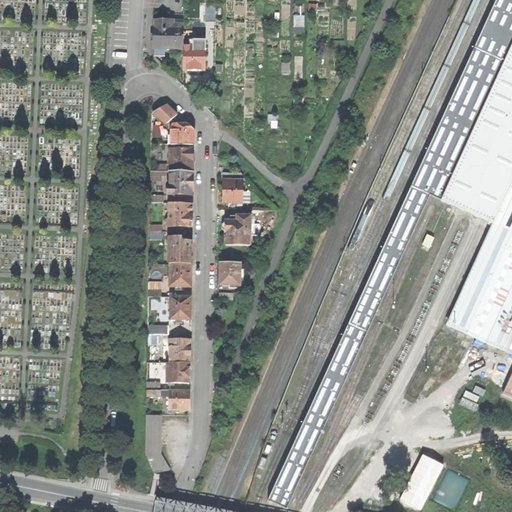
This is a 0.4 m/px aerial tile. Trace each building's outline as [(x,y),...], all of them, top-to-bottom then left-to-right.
[(435,199),(440,201),(511,43),(511,0),(494,0),(267,500),(278,505),(286,509),(428,196),(435,199)] [(200,6),(200,22),(215,22),(215,6),(200,6)] [(153,49),(183,49),(183,46),(184,24),(174,23),(174,19),(173,19),(173,24),(164,24),(164,19),(154,19),(154,26),(153,26),(153,35),(153,49)] [(183,49),(183,70),(193,71),(204,71),(205,40),(190,40),(189,46),(183,46),(183,49)] [(482,221),(493,226),(511,184),(511,43),(440,201),(454,208),(462,211),(469,214),(476,218),(482,221)] [(160,108),(171,119),(177,114),(167,104),(160,108)] [(153,112),(167,123),(171,119),(160,108),(153,112)] [(167,123),(153,112),(152,113),(165,124),(167,123)] [(167,123),(165,124),(167,126),(179,116),(177,114),(171,119),(167,123)] [(171,132),(171,134),(171,144),(193,144),(194,137),(194,129),(187,124),(173,123),(172,132),(171,132)] [(170,171),(193,172),(193,160),(193,149),(169,149),(169,171),(170,171)] [(151,171),(150,180),(162,180),(162,171),(151,171)] [(193,172),(170,171),(170,187),(168,187),(168,194),(193,194),(193,182),(193,172)] [(222,185),(222,202),(242,203),(242,181),(242,176),(238,173),(223,172),(222,185)] [(511,184),(493,226),(447,326),(511,355),(511,184)] [(167,219),(167,226),(192,226),(192,214),(192,203),(169,203),(169,219),(167,219)] [(250,245),(250,216),(237,215),(237,216),(237,221),(230,221),(225,221),(225,223),(224,223),(222,225),(222,228),(224,230),(225,230),(225,232),(226,232),(226,236),(226,245),(250,245)] [(169,264),(191,264),(191,252),(191,242),(186,241),(186,238),(169,237),(168,264),(169,264)] [(220,273),(220,284),(229,285),(229,287),(240,288),(240,277),(243,277),(243,270),(240,270),(240,263),(220,262),(220,273)] [(169,264),(169,286),(176,286),(180,286),(190,287),(191,275),(191,264),(169,264)] [(148,282),(148,296),(161,296),(161,282),(148,282)] [(173,319),(173,322),(183,322),(184,319),(190,319),(190,307),(190,297),(170,296),(170,319),(173,319)] [(149,325),(149,334),(168,334),(168,325),(149,325)] [(169,346),(169,362),(189,363),(189,352),(189,340),(170,340),(169,343),(169,346)] [(167,362),(166,382),(189,382),(189,373),(189,363),(169,362),(167,362)] [(511,400),(511,372),(502,396),(511,400)] [(475,386),(472,391),(482,396),(484,390),(475,386)] [(168,409),(175,409),(188,409),(188,399),(189,390),(168,390),(168,396),(168,409)] [(461,397),(458,404),(475,411),(478,405),(461,397)] [(154,473),(168,470),(159,454),(160,415),(146,415),(145,452),(154,473)] [(418,455),(399,501),(423,511),(442,464),(418,455)] [(449,466),(430,500),(450,511),(455,511),(473,480),(449,466)]
